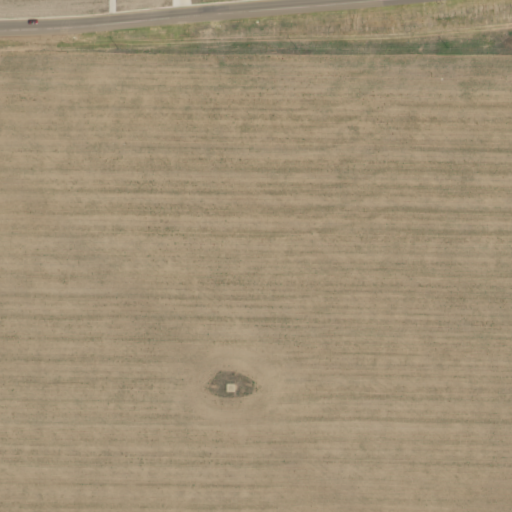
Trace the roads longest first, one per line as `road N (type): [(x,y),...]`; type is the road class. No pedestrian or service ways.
road 1 (secondary): [(0,27),(511,22)]
road 2 (motorway): [(56,27),(303,0)]
